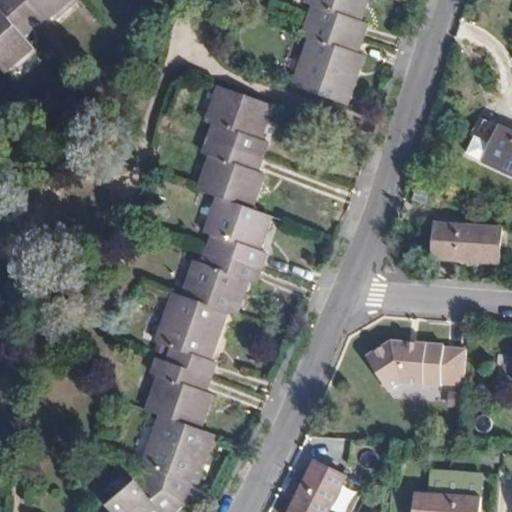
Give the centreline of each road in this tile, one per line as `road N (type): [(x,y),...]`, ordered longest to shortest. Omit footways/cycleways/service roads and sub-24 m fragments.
road 1 (residential): [(442,0),(347,293)]
road 2 (residential): [(347,293),(243,511)]
road 3 (residential): [(511,303),(347,293)]
